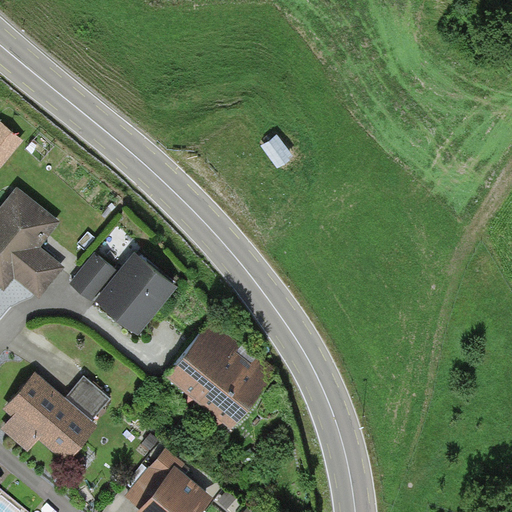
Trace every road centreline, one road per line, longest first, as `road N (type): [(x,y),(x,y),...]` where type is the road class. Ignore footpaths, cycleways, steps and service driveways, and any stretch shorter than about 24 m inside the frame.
road 1 (secondary): [(0,43),(160,177),(253,278),(327,396),(355,511)]
road 2 (residential): [(0,334),(15,315),(45,303),(71,306),(146,359)]
